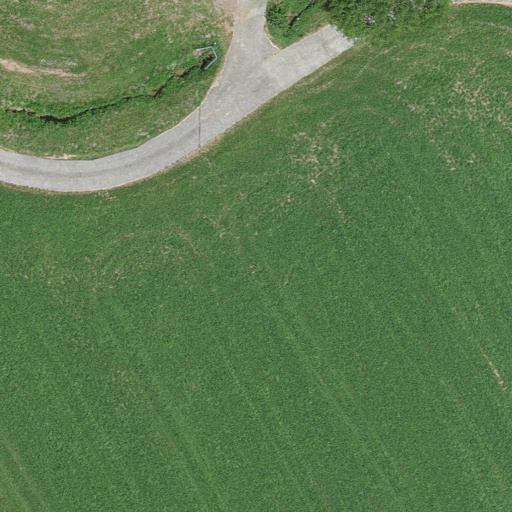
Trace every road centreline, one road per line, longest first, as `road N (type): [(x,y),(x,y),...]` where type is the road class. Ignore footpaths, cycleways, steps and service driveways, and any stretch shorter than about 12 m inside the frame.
road 1 (track): [(250,101),(92,179),(0,164)]
road 2 (track): [(398,0),(250,101)]
